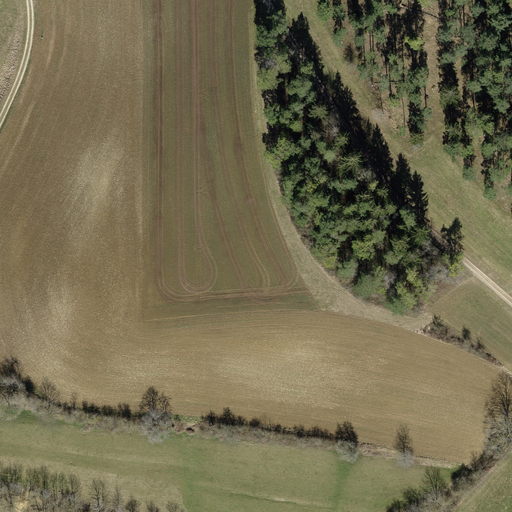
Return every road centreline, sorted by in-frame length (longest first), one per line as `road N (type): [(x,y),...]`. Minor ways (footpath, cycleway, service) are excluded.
road 1 (track): [(511,301),(431,230),(352,140),(267,0)]
road 2 (track): [(0,120),(25,63),(28,0)]
